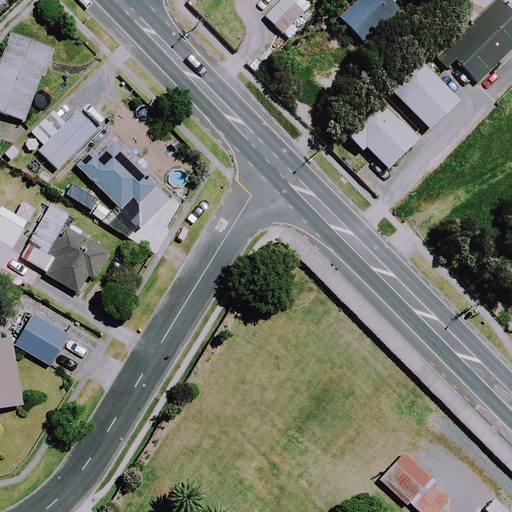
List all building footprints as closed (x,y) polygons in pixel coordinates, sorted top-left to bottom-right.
[(303,1),(302,0),(283,0),(264,20),(275,30),(303,1)] [(403,22),(382,0),(353,0),(335,18),(370,54),(403,22)] [(458,69),(474,85),(511,48),(511,0),(496,0),(435,60),(446,72),(454,64),(458,69)] [(52,56),(10,38),(0,61),(0,115),(22,125),(52,56)] [(457,104),(415,60),(386,88),(428,132),(457,104)] [(417,141),(375,99),(341,134),(361,153),(365,149),(387,172),(417,141)] [(66,126),(53,112),(30,135),(43,147),(37,153),(56,171),(95,133),(77,115),(66,126)] [(77,171),(127,218),(135,226),(147,213),(139,206),(155,189),(110,146),(97,160),(92,155),(77,171)] [(63,229),(69,218),(45,205),(28,236),(31,237),(19,260),(45,277),(75,295),(87,277),(92,280),(107,256),(63,229)] [(0,268),(22,231),(0,218),(0,268)] [(48,367),(66,337),(34,318),(16,347),(48,367)] [(0,411),(19,408),(6,331),(0,332),(0,411)] [(378,482),(412,511),(439,511),(447,503),(425,485),(429,480),(400,456),(378,482)] [(508,511),(493,499),(482,511),(508,511)]
